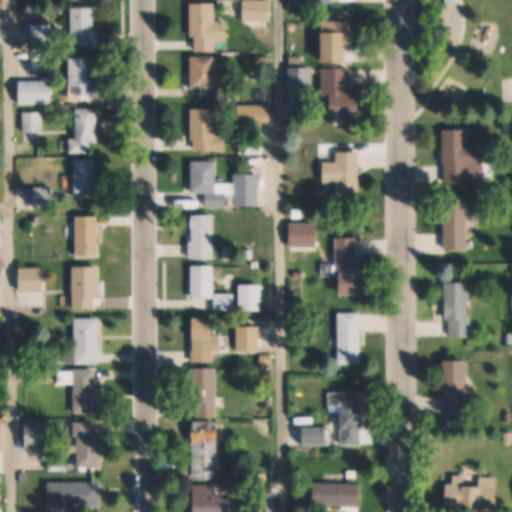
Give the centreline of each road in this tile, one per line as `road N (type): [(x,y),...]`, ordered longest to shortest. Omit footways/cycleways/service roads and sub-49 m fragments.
road 1 (residential): [(406,511),(401,0)]
road 2 (residential): [(145,511),(142,0)]
